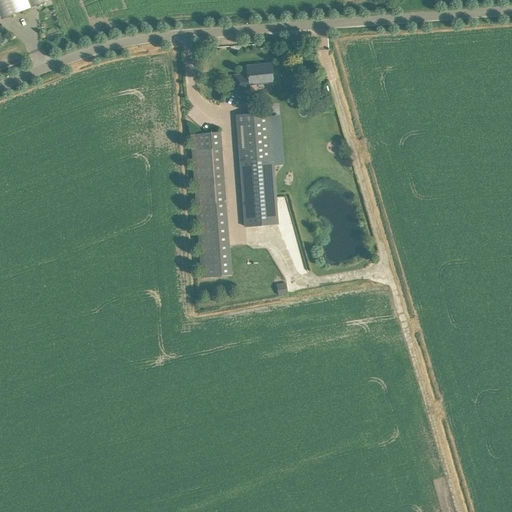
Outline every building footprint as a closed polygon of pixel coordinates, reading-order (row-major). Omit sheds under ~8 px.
[(25,0),(29,8),(46,1),(45,0),(25,0)] [(247,67),(248,73),(248,75),(235,76),(237,93),(250,91),(249,83),(273,81),(271,64),(260,65),(261,67),(248,68),(248,67),(247,67)] [(237,115),(246,229),(278,227),(270,113),(237,115)] [(232,272),(228,220),(221,133),(190,135),(201,274),(232,272)] [(281,208),(287,207),(286,195),(279,196),(281,208)] [(288,293),(286,282),(277,283),(279,294),(288,293)]
